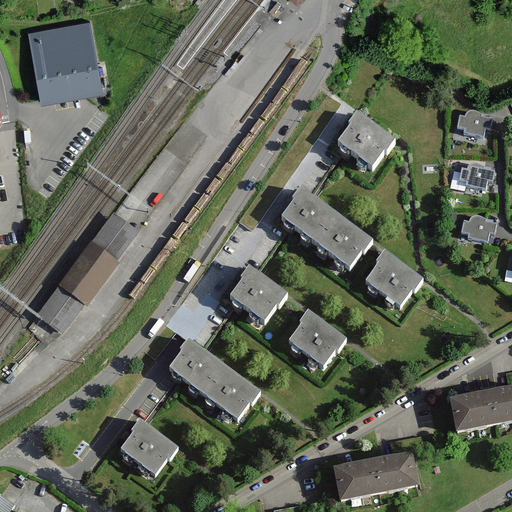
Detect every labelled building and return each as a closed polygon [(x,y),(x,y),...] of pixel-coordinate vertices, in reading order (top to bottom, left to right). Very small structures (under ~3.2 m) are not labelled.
[(91,21),(28,32),(40,104),(103,92),(91,21)] [(485,130),(490,131),(492,121),(481,119),(482,117),(474,113),(472,113),(470,114),(468,115),(466,117),(465,119),(460,118),(457,129),(465,131),(464,135),(484,139),(485,130)] [(391,143),(351,114),(331,142),(370,170),(391,143)] [(487,183),(492,184),(494,174),(484,171),(484,169),(476,166),(474,165),(471,166),(470,167),(469,168),(468,170),(467,172),(462,171),(460,182),(467,183),(466,187),(485,192),(487,183)] [(296,190),(274,218),(347,273),(368,245),(296,190)] [(490,235),(494,236),(496,226),(486,224),(486,221),(479,218),(476,218),(474,218),(471,220),(470,223),(470,224),(464,223),(462,234),(469,236),(468,240),(488,244),(490,235)] [(60,333),(115,263),(97,249),(42,318),(60,333)] [(419,282),(380,253),(359,281),(399,310),(419,282)] [(284,299),(244,270),(224,298),(264,326),(284,299)] [(343,342),(306,315),(284,343),(323,369),(343,342)] [(185,341),(163,369),(235,425),(257,396),(185,341)] [(511,386),(449,398),(457,435),(511,424),(511,386)] [(174,451),(134,423),(114,450),(154,479),(174,451)] [(334,469),(340,503),(418,488),(412,454),(334,469)] [(0,511),(20,511),(0,496),(0,511)]
